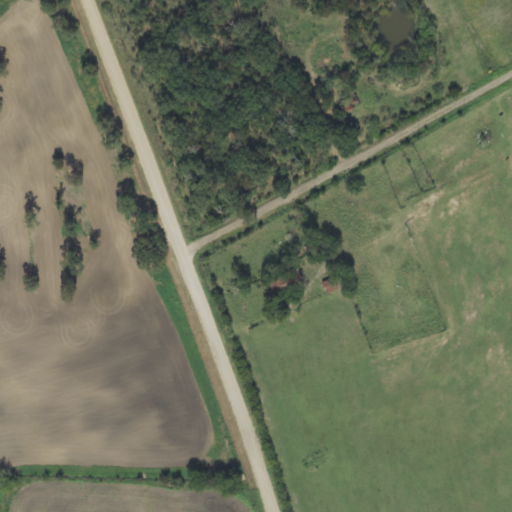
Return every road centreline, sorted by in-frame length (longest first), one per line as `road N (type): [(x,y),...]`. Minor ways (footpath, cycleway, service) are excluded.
road 1 (residential): [(278,511),(236,373),(93,0)]
road 2 (residential): [(190,254),(511,79)]
